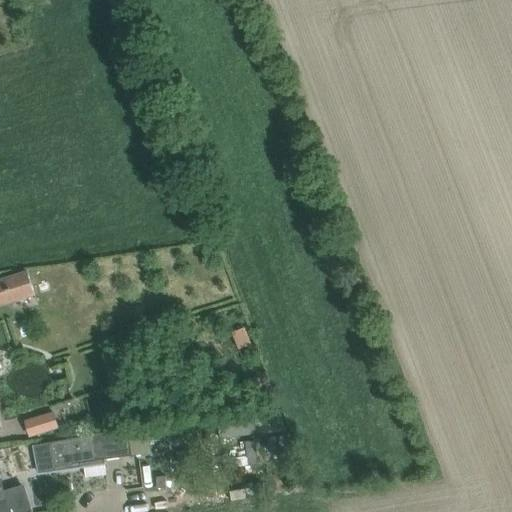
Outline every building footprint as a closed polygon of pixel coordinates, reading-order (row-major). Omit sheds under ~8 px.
[(35,295),(27,270),(4,278),(12,302),(35,295)] [(230,334),(237,350),(250,344),(243,328),(230,334)] [(246,392),(261,388),(258,377),(243,380),(246,392)] [(281,409),(217,417),(220,437),(283,429),(281,409)] [(53,413),(25,422),(30,437),(58,428),(53,413)] [(175,425),(148,428),(149,443),(176,441),(175,425)] [(132,457),(129,431),(51,444),(52,450),(55,471),(80,467),(80,464),(87,462),(132,457)] [(166,475),(156,476),(158,488),(167,487),(166,475)] [(0,511),(10,511),(0,478),(0,511)]
